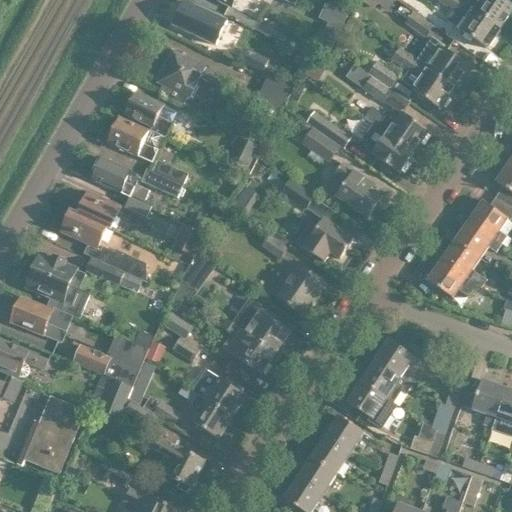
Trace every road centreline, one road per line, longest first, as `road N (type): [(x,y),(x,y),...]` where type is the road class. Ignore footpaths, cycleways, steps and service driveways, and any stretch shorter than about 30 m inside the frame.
road 1 (residential): [(0,251),(144,0)]
road 2 (residential): [(221,511),(368,291)]
road 3 (residential): [(368,291),(511,79)]
road 4 (residential): [(511,343),(368,291)]
